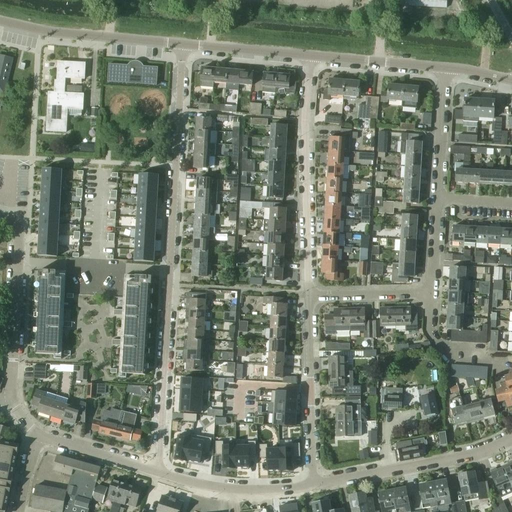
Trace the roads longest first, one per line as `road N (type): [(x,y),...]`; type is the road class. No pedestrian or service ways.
road 1 (residential): [(310,55),(303,121),(308,295)]
road 2 (residential): [(181,44),(169,270)]
road 3 (unclassified): [(511,437),(461,456),(312,485)]
road 4 (residential): [(169,270),(158,472)]
road 5 (residential): [(308,295),(312,485)]
road 6 (unclassified): [(181,44),(0,21)]
road 7 (unclassified): [(312,485),(233,490),(158,472)]
road 8 (residential): [(16,261),(169,270)]
road 9 (residential): [(9,403),(16,261)]
road 10 (unclassified): [(444,67),(310,55)]
road 11 (residential): [(437,198),(444,67)]
road 12 (unclassified): [(310,55),(181,44)]
road 13 (unclassified): [(158,472),(35,437)]
road 14 (residential): [(308,295),(430,293)]
